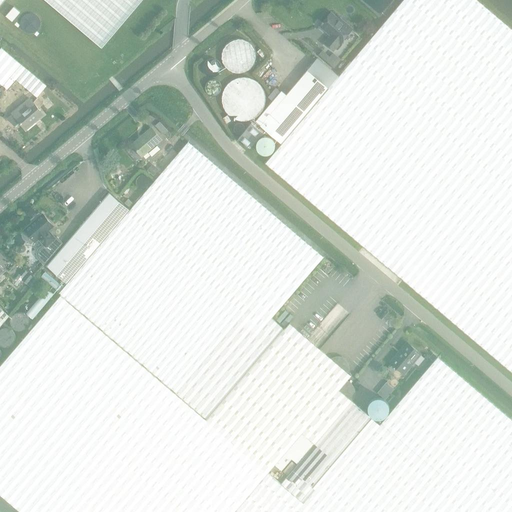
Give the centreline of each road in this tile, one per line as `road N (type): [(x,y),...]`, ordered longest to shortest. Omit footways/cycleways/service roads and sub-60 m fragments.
road 1 (unclassified): [(166,66),(219,140),(511,389)]
road 2 (unclassified): [(166,66),(0,207)]
